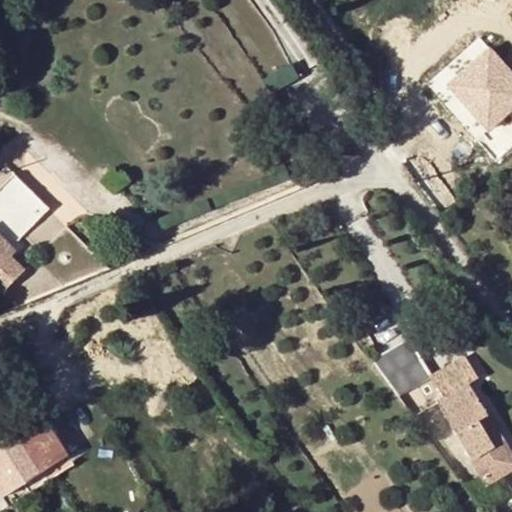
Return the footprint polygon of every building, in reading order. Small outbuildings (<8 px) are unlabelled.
[(511,67),(485,37),(440,75),(489,130),(511,109),(511,67)] [(0,287),(3,291),(23,270),(11,257),(16,251),(12,245),(49,209),(13,174),(0,188),(0,287)] [(376,358),(400,394),(433,372),(408,336),(376,358)] [(476,379),(463,356),(428,377),(440,400),(469,383),(476,379)] [(469,383),(440,400),(437,401),(470,458),(493,445),(479,420),(487,415),(469,383)] [(502,440),(487,415),(479,420),(493,445),(502,440)] [(43,417),(0,443),(0,447),(22,483),(66,456),(43,417)] [(493,445),(470,458),(485,483),(511,467),(511,457),(502,440),(493,445)]
